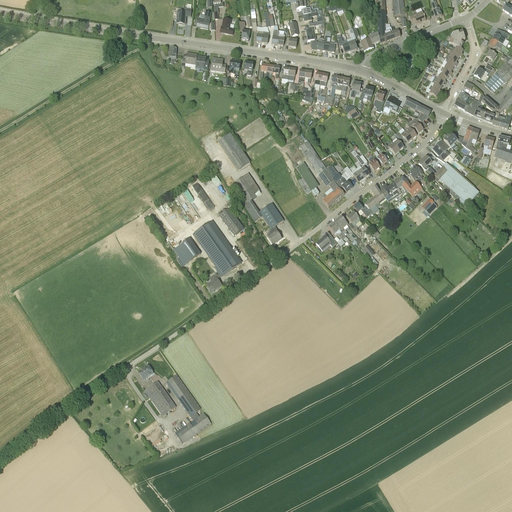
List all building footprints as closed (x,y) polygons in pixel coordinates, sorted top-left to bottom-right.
[(306,8),(305,1),(306,1),(305,0),(295,0),(296,10),(302,9),(306,8)] [(385,13),(384,0),(375,0),(377,13),(385,13)] [(392,0),(394,17),(401,16),(405,16),(402,0),(392,0)] [(436,19),(441,17),(439,9),(438,10),(435,2),(431,3),(434,11),(433,12),(436,19)] [(219,14),(218,9),(223,8),(223,4),(213,6),(214,9),(213,9),(214,13),(213,13),(214,21),(218,20),(217,14),(219,14)] [(511,9),(507,6),(503,11),(511,17),(511,9)] [(322,14),(322,12),(322,11),(314,12),(314,10),(313,10),(312,8),(306,9),(306,11),(302,11),(303,17),(322,14)] [(174,9),(174,16),(177,16),(176,25),(179,25),(179,26),(182,26),(183,25),(185,25),(186,17),(191,18),(192,10),(182,9),(174,9)] [(215,26),(214,23),(210,23),(210,24),(210,21),(211,13),(205,12),(204,16),(201,16),(200,16),(199,17),(199,19),(198,18),(197,23),(196,28),(208,30),(208,29),(211,29),(211,32),(215,31),(215,26)] [(424,18),(422,12),(409,18),(413,26),(416,24),(416,25),(426,22),(424,18)] [(392,41),(389,32),(387,33),(387,32),(385,33),(384,25),(386,25),(385,13),(377,13),(378,34),(379,43),(379,45),(392,41)] [(309,25),(322,22),(322,17),(322,16),(322,15),(322,14),(303,17),(304,23),(309,22),(309,25)] [(232,36),(233,31),(229,30),(230,22),(223,20),(222,28),(221,28),(220,34),(232,36)] [(322,25),(323,25),(322,22),(309,25),(310,30),(306,31),(306,37),(315,35),(315,29),(314,27),(318,27),(318,26),(321,26),(321,29),(324,29),(324,25),(323,25),(322,25)] [(248,42),(250,33),(244,33),(243,28),(245,28),(244,23),(239,24),(240,33),(242,33),(241,41),(248,42)] [(290,25),(292,37),(298,36),(295,24),(290,25)] [(400,38),(398,31),(392,33),(391,28),(386,29),(387,32),(387,33),(389,32),(392,41),(400,38)] [(354,43),(356,42),(352,30),(349,31),(351,36),(352,40),(347,41),(351,52),(357,50),(354,43)] [(456,47),(460,50),(463,45),(462,44),(463,43),(462,41),(465,41),(463,33),(462,32),(452,35),(452,36),(450,41),(449,40),(448,41),(449,42),(449,43),(456,47)] [(492,40),(502,46),(508,36),(505,34),(505,35),(501,33),(501,34),(500,34),(499,36),(495,34),(492,40)] [(379,43),(378,34),(369,37),(370,39),(372,45),(379,43)] [(317,43),(316,41),(315,35),(306,37),(307,42),(310,42),(311,44),(317,43)] [(351,52),(347,41),(347,42),(347,41),(343,42),(340,36),(336,38),(339,45),(341,44),(345,55),(351,52)] [(297,42),(289,41),(290,39),(287,39),(286,45),(289,45),(288,48),(296,49),(297,42)] [(374,49),(372,45),(370,39),(361,43),(364,53),(374,49)] [(507,48),(502,46),(492,40),(489,45),(493,48),(492,49),(498,51),(499,52),(500,51),(506,55),(509,51),(506,49),(507,48)] [(323,53),(324,43),(321,42),(321,41),(318,41),(318,44),(317,43),(311,44),(312,51),(317,51),(317,52),(323,53)] [(334,54),(339,55),(337,42),(334,42),(335,47),(329,46),(328,53),(334,54)] [(463,51),(460,50),(456,47),(454,50),(452,49),(451,51),(462,57),(462,55),(461,55),(463,51)] [(175,63),(176,54),(177,49),(170,48),(169,53),(169,57),(169,61),(171,61),(171,65),(174,65),(174,63),(175,63)] [(461,58),(462,57),(451,51),(450,53),(452,54),(451,57),(458,60),(460,57),(461,58)] [(497,56),(494,54),(489,52),(483,62),(487,65),(490,61),(493,62),(497,56)] [(195,68),(197,57),(197,56),(186,54),(186,57),(183,56),(181,66),(181,68),(184,69),(185,67),(195,68)] [(445,60),(446,60),(456,66),(457,65),(456,64),(458,60),(451,57),(448,55),(445,60)] [(204,68),(204,71),(208,71),(209,62),(205,61),(206,58),(197,57),(195,66),(195,67),(204,68)] [(226,66),(222,66),(223,61),(213,59),(211,72),(225,74),(226,66)] [(456,67),(456,66),(446,60),(445,62),(447,63),(446,66),(452,70),(454,66),(456,67)] [(239,72),(240,62),(236,62),(236,63),(230,62),(229,71),(229,74),(235,75),(235,72),(239,72)] [(251,77),(252,69),(253,64),(245,63),(245,68),(244,71),(247,72),(247,76),(251,77)] [(273,74),(274,67),(267,66),(266,73),(265,81),(268,83),(269,76),(268,75),(268,74),(273,74)] [(450,74),(452,70),(446,66),(444,69),(442,68),(441,70),(451,75),(452,74),(450,74)] [(447,80),(449,76),(451,77),(451,75),(441,70),(440,69),(438,74),(440,75),(446,79),(447,80)] [(485,69),(482,72),(478,69),(474,77),(480,81),(485,73),(488,75),(486,78),(488,79),(492,73),(485,69)] [(320,87),(321,82),(322,75),(316,74),(314,84),(314,85),(320,87)] [(485,86),(494,94),(504,83),(496,74),(485,86)] [(320,86),(326,88),(328,76),(322,75),(321,82),(320,86)] [(446,79),(440,75),(438,78),(436,77),(435,79),(445,84),(446,83),(444,83),(446,79)] [(335,91),(338,78),(332,77),(330,88),(332,89),(330,97),(327,97),(325,103),(332,106),(335,91)] [(341,92),(344,79),(338,78),(335,91),(341,92)] [(348,88),(350,81),(344,79),(341,92),(346,93),(347,87),(348,88)] [(445,86),(445,84),(435,79),(434,81),(436,82),(434,85),(441,88),(443,85),(445,86)] [(428,87),(430,88),(440,94),(441,93),(439,92),(441,88),(434,85),(430,82),(428,87)] [(471,91),(473,86),(466,82),(464,87),(467,89),(471,91)] [(356,91),(359,92),(361,85),(354,83),(350,98),(354,99),(356,91)] [(305,98),(302,101),(308,103),(309,101),(310,101),(311,100),(313,101),(315,89),(311,88),(310,93),(309,100),(306,98),(305,98)] [(367,101),(370,102),(374,90),(366,88),(364,97),(361,96),(359,104),(362,105),(363,99),(367,100),(367,101)] [(439,95),(440,94),(430,88),(429,90),(431,91),(429,94),(436,98),(438,94),(439,95)] [(481,104),(478,103),(480,99),(471,95),(472,92),(471,91),(467,89),(464,96),(460,94),(453,106),(464,112),(473,117),(477,110),(479,107),(481,104)] [(493,114),(496,111),(501,115),(504,111),(506,111),(511,104),(511,91),(497,109),(485,98),(481,103),(493,114)] [(378,106),(376,112),(380,114),(384,104),(382,103),(385,95),(378,93),(375,100),(375,101),(374,104),(378,106)] [(395,113),(399,105),(394,102),(395,101),(390,98),(385,107),(395,113)] [(423,122),(428,117),(430,113),(407,100),(404,106),(415,112),(415,111),(421,114),(418,117),(420,118),(418,120),(417,120),(421,124),(423,122)] [(482,109),(479,107),(477,110),(473,117),(478,119),(481,112),(482,109)] [(348,114),(352,120),(359,116),(355,110),(348,114)] [(499,128),(502,119),(499,117),(499,115),(495,114),(494,117),(492,124),(492,126),(499,128)] [(508,131),(511,118),(511,116),(511,115),(506,116),(505,120),(502,119),(499,128),(508,131)] [(417,120),(418,120),(415,119),(409,124),(413,129),(413,128),(419,135),(423,131),(419,126),(421,124),(417,120)] [(411,130),(413,129),(409,124),(407,126),(409,128),(405,132),(412,140),(416,137),(411,130)] [(465,148),(472,130),(468,128),(462,143),(461,145),(465,148)] [(476,141),(479,133),(472,130),(465,148),(468,150),(470,152),(472,153),(474,149),(470,147),(472,140),(476,141)] [(408,144),(412,140),(405,132),(401,136),(399,133),(396,135),(400,140),(402,138),(408,144)] [(219,143),(237,173),(250,165),(232,135),(219,143)] [(398,142),(400,140),(396,135),(394,137),(396,140),(392,143),(399,152),(403,148),(398,142)] [(450,135),(443,141),(450,149),(453,151),(457,147),(454,145),(458,142),(450,135)] [(491,151),(494,140),(486,138),(484,147),(487,148),(487,150),(491,151)] [(511,153),(505,151),(507,146),(509,146),(510,140),(499,138),(494,158),(505,161),(505,162),(511,164),(511,153)] [(323,166),(308,143),(300,148),(316,171),(323,166)] [(395,156),(399,152),(392,143),(387,147),(385,145),(384,146),(387,151),(389,149),(395,156)] [(438,156),(436,158),(442,162),(445,159),(441,155),(445,151),(447,149),(443,144),(441,145),(440,144),(433,151),(438,156)] [(379,158),(376,152),(373,154),(377,160),(381,164),(380,164),(382,167),(387,162),(381,156),(379,158)] [(365,165),(360,158),(358,155),(355,157),(362,167),(365,165)] [(468,156),(462,165),(467,168),(473,159),(468,156)] [(374,172),(379,169),(376,164),(379,162),(375,157),(369,161),(371,164),(369,165),(374,172)] [(430,164),(430,162),(426,158),(418,165),(426,172),(429,169),(427,167),(430,164)] [(338,174),(337,173),(332,167),(326,170),(327,171),(331,178),(338,174)] [(364,180),(359,173),(356,170),(351,173),(347,167),(344,170),(349,175),(351,178),(353,176),(358,184),(364,180)] [(422,174),(415,167),(407,174),(415,182),(418,180),(419,181),(420,181),(422,180),(421,179),(423,178),(420,175),(422,174)] [(437,183),(439,180),(447,187),(445,190),(465,209),(476,196),(478,194),(479,193),(448,167),(445,169),(443,167),(435,175),(430,169),(429,169),(426,172),(437,183)] [(359,173),(364,180),(369,176),(364,169),(359,173)] [(318,177),(325,187),(328,185),(333,181),(331,178),(327,171),(318,177)] [(251,201),(261,194),(247,174),(230,186),(243,206),(251,201)] [(352,189),(347,183),(343,178),(342,178),(338,174),(331,178),(333,181),(340,190),(342,188),(343,190),(347,194),(352,189)] [(401,186),(406,183),(402,179),(394,185),(399,193),(404,189),(401,186)] [(344,196),(340,190),(333,181),(328,185),(333,192),(322,201),(325,205),(328,209),(344,196)] [(408,193),(413,198),(413,197),(421,189),(416,183),(411,188),(406,183),(401,186),(404,189),(408,193)] [(401,195),(399,193),(394,185),(388,189),(386,186),(382,188),(388,197),(385,199),(386,201),(387,202),(391,199),(393,201),(395,199),(394,197),(397,194),(397,195),(398,196),(399,196),(400,196),(400,195),(401,195)] [(386,201),(385,199),(388,197),(382,188),(378,191),(375,187),(371,191),(375,197),(373,200),(364,206),(365,207),(369,211),(369,210),(372,214),(373,215),(379,211),(377,209),(379,208),(381,206),(380,206),(386,201)] [(319,194),(316,189),(311,192),(314,197),(319,194)] [(441,197),(445,201),(448,198),(449,197),(445,192),(441,197)] [(184,194),(177,197),(191,222),(199,217),(193,206),(202,201),(198,193),(187,199),(184,194)] [(425,212),(433,204),(430,201),(422,209),(425,212)] [(262,218),(271,230),(274,228),(283,222),(271,204),(259,213),(262,218)] [(365,207),(363,209),(358,204),(353,208),(358,214),(361,211),(363,214),(367,218),(372,214),(369,210),(369,211),(365,207)] [(429,216),(437,208),(433,204),(425,212),(429,216)] [(229,210),(219,217),(234,237),(243,230),(229,210)] [(361,221),(354,213),(350,216),(349,215),(346,218),(354,228),(352,229),(357,236),(360,233),(357,229),(358,228),(355,225),(361,221)] [(344,230),(348,226),(341,218),(333,225),(344,236),(347,233),(344,230)] [(348,241),(344,236),(333,225),(328,229),(331,233),(334,235),(336,237),(337,235),(343,241),(344,240),(346,243),(348,241)] [(274,228),(271,230),(268,232),(269,232),(272,236),(268,238),(267,237),(273,245),(281,239),(277,233),(278,232),(275,228),(274,229),(274,228)] [(332,237),(328,239),(325,236),(316,244),(322,252),(327,247),(326,245),(328,244),(332,248),(335,246),(337,244),(337,243),(332,237)] [(185,265),(200,255),(189,240),(174,251),(185,265)] [(337,244),(341,248),(345,244),(341,240),(337,243),(337,244)] [(374,260),(372,258),(375,255),(367,246),(361,252),(371,263),(374,260)] [(217,280),(223,276),(219,271),(213,275),(214,276),(209,279),(211,282),(206,286),(211,292),(217,288),(217,290),(222,287),(217,280)] [(153,375),(150,370),(147,366),(138,373),(144,381),(153,375)] [(196,413),(201,409),(177,376),(166,383),(190,417),(196,413)] [(144,391),(163,417),(176,408),(158,382),(144,391)] [(199,417),(196,413),(190,417),(193,421),(199,417)] [(211,425),(204,414),(199,417),(193,421),(175,434),(182,445),(211,425)]
